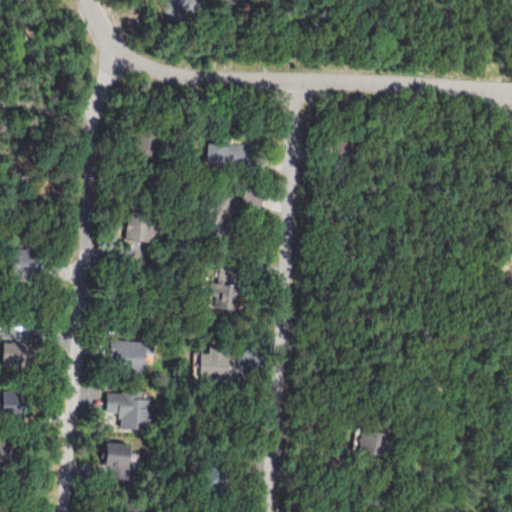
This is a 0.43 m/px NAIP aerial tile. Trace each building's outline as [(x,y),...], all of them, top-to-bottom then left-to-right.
[(148,242),(148,219),(120,219),(120,242),(148,242)] [(121,363),(142,363),(142,347),(121,347),(121,363)] [(230,376),(230,351),(198,351),(198,376),(230,376)] [(144,390),(103,391),(103,417),(119,416),(120,429),(151,428),(151,397),(144,397),(144,390)] [(384,435),(362,429),(355,454),(377,460),(384,435)] [(103,443),(103,467),(134,467),(134,443),(103,443)]
